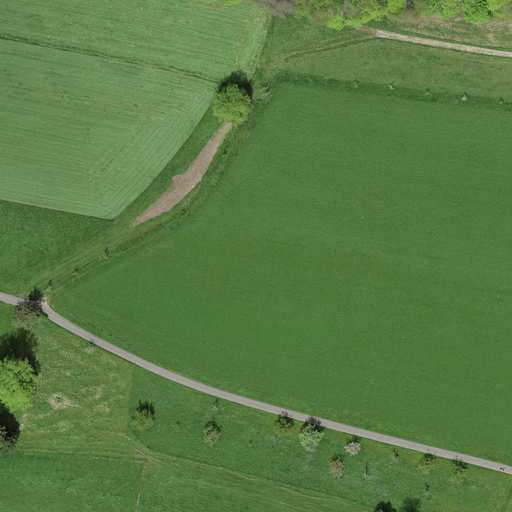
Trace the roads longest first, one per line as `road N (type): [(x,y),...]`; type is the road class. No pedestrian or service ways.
road 1 (unclassified): [(0,294),(237,399),(511,469)]
road 2 (track): [(257,0),(511,56)]
